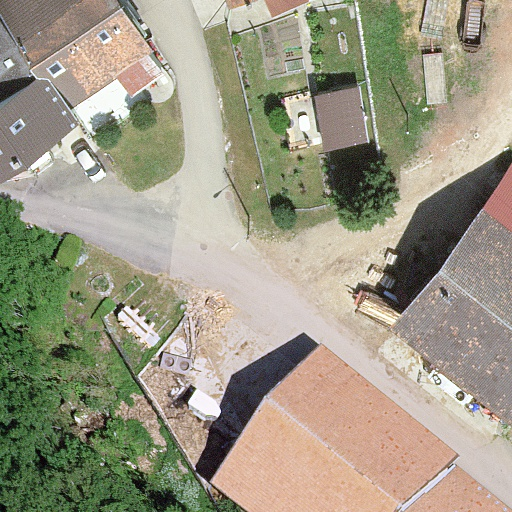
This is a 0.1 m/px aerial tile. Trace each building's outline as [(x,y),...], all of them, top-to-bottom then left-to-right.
[(0,0),(0,159),(72,113),(64,100),(119,65),(133,87),(166,66),(123,0),(0,0)] [(270,0),(275,11),(302,0),(228,0),(230,2),(234,0),(270,0)] [(359,81),(335,83),(340,139),(365,136),(359,81)] [(511,159),(389,311),(511,411),(511,159)] [(322,361),(211,499),(227,511),(499,511),(454,476),(458,470),(322,361)]
